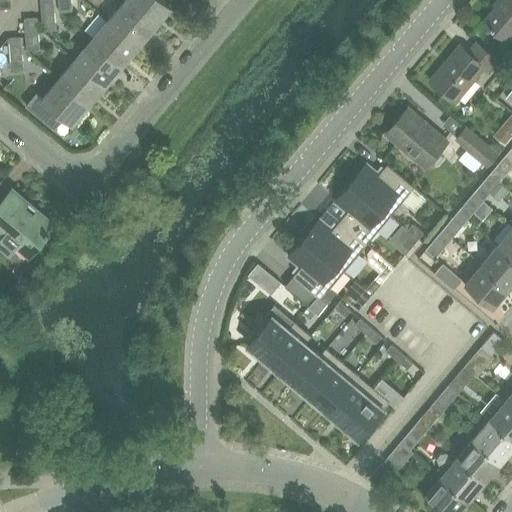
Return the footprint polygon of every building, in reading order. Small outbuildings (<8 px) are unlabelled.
[(0,0),(0,8),(12,8),(10,0),(0,0)] [(52,0),(40,0),(43,30),(55,30),(52,0)] [(70,0),(57,0),(59,12),(72,11),(70,0)] [(123,0),(107,20),(139,46),(155,27),(123,0)] [(163,0),(123,0),(155,27),(171,7),(163,0)] [(511,0),(500,0),(484,20),(508,39),(511,34),(511,0)] [(37,17),(24,18),(26,50),(39,49),(37,17)] [(107,20),(91,39),(122,65),(139,46),(107,20)] [(21,36),(8,37),(10,69),(23,68),(21,36)] [(91,39),(75,58),(106,84),(122,65),(91,39)] [(460,45),(431,79),(456,99),(484,66),(488,69),(496,59),(477,42),(468,52),(460,45)] [(75,58),(58,77),(90,103),(106,84),(75,58)] [(511,67),(507,63),(498,73),(507,82),(511,76),(511,67)] [(37,91),(26,104),(54,128),(64,115),(73,123),(90,103),(58,77),(43,96),(37,91)] [(386,132),(426,166),(448,140),(408,107),(386,132)] [(511,111),(503,123),(511,130),(511,111)] [(456,138),(487,165),(498,152),(466,126),(456,138)] [(511,158),(506,154),(496,165),(506,173),(511,165),(511,158)] [(365,163),(351,181),(390,215),(414,186),(387,163),(378,174),(365,163)] [(490,173),(481,184),(490,192),(500,181),(490,173)] [(351,181),(336,199),(348,209),(340,219),(367,242),(390,215),(351,181)] [(0,201),(0,234),(1,236),(0,237),(0,243),(10,252),(15,247),(18,250),(26,257),(28,254),(54,223),(12,188),(0,201)] [(474,192),(464,203),(474,211),(484,200),(474,192)] [(458,211),(448,222),(458,230),(467,219),(458,211)] [(319,219),(304,237),(344,270),(367,242),(340,219),(331,230),(319,219)] [(413,223),(408,229),(412,233),(418,238),(424,232),(413,223)] [(511,227),(497,244),(511,257),(511,227)] [(442,230),(432,241),(441,249),(451,238),(442,230)] [(412,233),(403,243),(410,249),(418,238),(412,233)] [(304,237),(289,254),(302,265),(299,268),(292,276),(316,296),(320,299),(321,297),(330,287),(344,270),(304,237)] [(511,257),(497,244),(481,264),(509,287),(511,283),(511,257)] [(443,262),(435,272),(454,289),(462,279),(443,262)] [(481,264),(465,283),(492,306),(509,287),(481,264)] [(292,276),(285,285),(309,305),(316,296),(292,276)] [(375,278),(365,288),(372,294),(381,283),(375,278)] [(355,280),(346,290),(363,304),(372,294),(365,288),(355,280)] [(330,287),(321,297),(327,302),(336,292),(330,287)] [(340,300),(334,307),(345,316),(350,309),(340,300)] [(256,335),(248,344),(265,358),(295,321),(295,320),(274,303),(264,315),(258,309),(250,330),(256,335)] [(355,324),(365,333),(371,326),(360,317),(355,324)] [(295,321),(265,358),(280,371),(311,334),(295,321)] [(371,326),(365,333),(376,342),(381,336),(371,326)] [(311,334),(280,371),(296,384),(327,347),(326,347),(320,354),(305,342),(312,335),(311,334)] [(391,344),(386,350),(397,359),(402,353),(391,344)] [(464,365),(474,373),(477,375),(493,356),(481,345),(464,365)] [(327,347),(296,384),(311,397),(342,360),(327,347)] [(402,353),(397,359),(407,368),(413,362),(402,353)] [(342,360),(311,397),(327,410),(358,374),(342,360)] [(464,384),(474,373),(464,365),(455,376),(464,384)] [(358,374),(327,410),(343,423),(373,387),(358,374)] [(373,387),(343,423),(359,437),(388,402),(390,400),(397,392),(382,379),(375,388),(373,387)] [(439,395),(448,403),(458,391),(449,384),(439,395)] [(511,405),(505,399),(489,418),(511,437),(511,405)] [(423,414),(432,422),(442,411),(433,403),(423,414)] [(511,437),(489,418),(473,438),(501,461),(511,448),(511,437)] [(407,434),(416,442),(426,430),(417,422),(407,434)] [(473,438),(457,457),(485,480),(501,461),(473,438)] [(384,460),(397,471),(413,451),(401,441),(384,460)] [(457,457),(441,476),(469,500),(485,480),(457,457)] [(441,476),(425,495),(444,511),(458,511),(469,500),(441,476)]
